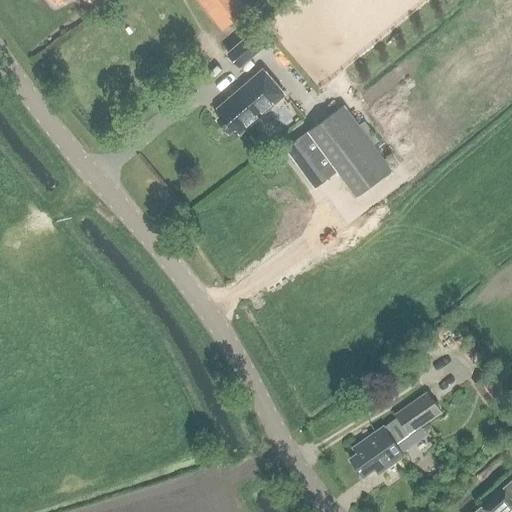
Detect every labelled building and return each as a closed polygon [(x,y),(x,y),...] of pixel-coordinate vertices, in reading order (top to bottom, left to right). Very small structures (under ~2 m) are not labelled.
[(237,0),(197,0),(222,31),(247,12),(237,0)] [(256,30),(227,54),(240,69),(268,45),(256,30)] [(236,126),(240,131),(283,97),(263,73),(221,107),(225,113),(220,117),(231,130),(236,126)] [(344,105),(282,152),(311,190),(339,169),(360,197),(394,171),(344,105)] [(395,396),(419,381),(409,366),(386,381),(395,396)] [(486,378),(475,386),(493,409),(503,401),(486,378)] [(403,456),(395,445),(441,413),(427,393),(394,416),(396,419),(383,429),(383,428),(353,449),(357,455),(350,460),(362,477),(374,469),(378,474),(403,456)] [(511,511),(511,495),(504,486),(480,507),(484,511),(511,511)]
